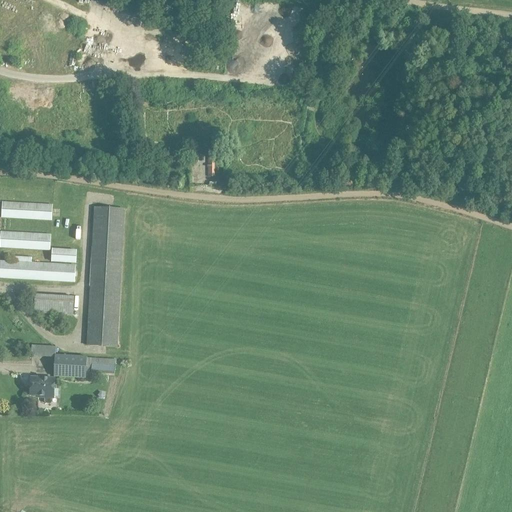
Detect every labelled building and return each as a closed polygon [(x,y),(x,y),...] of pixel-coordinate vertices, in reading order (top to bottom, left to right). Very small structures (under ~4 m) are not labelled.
[(3,203),(2,219),(52,221),(53,206),(3,203)] [(94,208),(87,346),(118,348),(125,210),(94,208)] [(1,233),(0,248),(50,251),(51,236),(1,233)] [(53,250),(52,263),(76,264),(77,251),(53,250)] [(32,264),(7,262),(0,261),(0,279),(75,283),(75,266),(32,264)] [(36,295),(34,314),(74,316),(75,297),(36,295)] [(85,379),(85,377),(91,378),(92,367),(92,366),(115,367),(116,360),(101,359),(87,359),(87,357),(56,355),(56,357),(54,377),(85,379)] [(38,395),(38,398),(45,398),(45,402),(46,404),(50,404),(52,402),(52,398),(54,398),(55,379),(31,378),(30,395),(38,395)]
